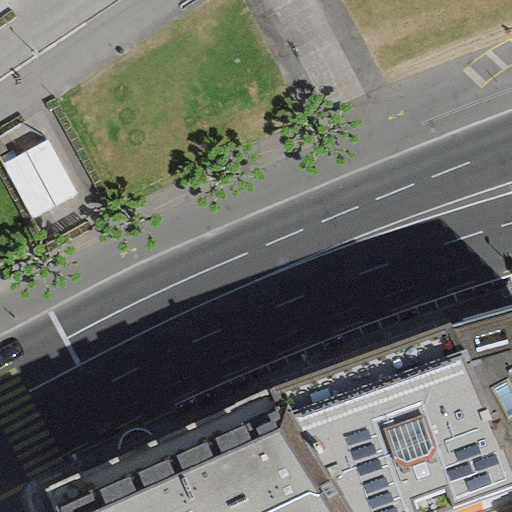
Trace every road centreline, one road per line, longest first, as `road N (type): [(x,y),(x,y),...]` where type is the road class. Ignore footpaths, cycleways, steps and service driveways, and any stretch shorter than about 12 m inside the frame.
road 1 (primary): [(0,413),(403,228)]
road 2 (primary): [(511,161),(403,228)]
